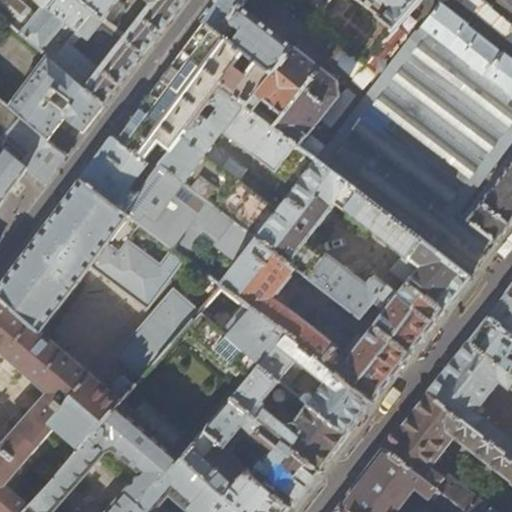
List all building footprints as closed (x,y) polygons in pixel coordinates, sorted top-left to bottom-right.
[(0,0),(0,17),(49,59),(53,61),(92,14),(75,0),(35,0),(39,3),(31,13),(15,0),(0,0)] [(75,0),(92,14),(53,61),(105,106),(146,53),(187,0),(75,0)] [(242,8),(248,0),(216,0),(216,1),(200,22),(204,25),(221,37),(242,8)] [(358,0),(395,28),(406,15),(419,0),(358,0)] [(511,59),(493,45),(441,4),(423,28),(511,99),(511,59)] [(268,27),(242,8),(221,37),(228,40),(272,75),(246,108),(299,149),(341,98),(338,82),(331,75),(268,27)] [(131,122),(117,141),(147,166),(148,165),(156,172),(160,166),(202,111),(208,103),(219,89),(246,108),(272,75),(228,40),(221,37),(204,25),(170,71),(151,96),(131,122)] [(450,220),(511,138),(511,99),(423,28),(317,163),(469,279),(483,262),(497,244),(469,224),(465,231),(450,220)] [(107,107),(105,106),(53,61),(49,59),(8,108),(47,141),(65,119),(85,135),(96,121),(107,107)] [(390,272),(406,286),(408,284),(445,311),(469,279),(317,163),(299,149),(246,108),(219,89),(208,103),(219,111),(210,123),(204,119),(207,115),(202,111),(160,166),(295,269),(360,317),(372,302),(384,286),(383,284),(376,279),(370,280),(365,286),(308,241),(335,206),(345,214),(341,218),(359,233),(363,228),(400,258),(390,272)] [(0,146),(3,149),(27,169),(46,185),(54,173),(65,157),(47,141),(8,108),(0,100),(0,146)] [(94,163),(79,182),(124,214),(141,191),(133,185),(144,171),(152,177),(156,172),(148,165),(147,166),(117,141),(113,138),(94,163)] [(0,205),(27,169),(3,149),(0,152),(0,205)] [(440,317),(445,311),(408,284),(406,286),(398,297),(384,286),(372,302),(385,313),(351,357),(271,300),(277,293),(278,294),(291,278),(290,277),(295,269),(160,166),(156,172),(152,177),(141,191),(124,214),(185,260),(202,237),(238,264),(220,286),(243,303),(285,336),(373,402),(406,360),(440,317)] [(511,166),(468,223),(469,224),(497,244),(511,225),(511,166)] [(0,511),(25,511),(29,508),(6,488),(55,431),(79,450),(120,403),(134,386),(124,378),(111,392),(41,332),(90,268),(149,309),(188,262),(185,260),(124,214),(79,182),(37,239),(0,289),(0,511)] [(175,290),(117,358),(141,378),(184,328),(199,311),(175,290)] [(498,305),(488,317),(511,336),(511,297),(507,293),(498,305)] [(199,311),(184,328),(193,336),(190,340),(234,380),(238,375),(247,383),(260,369),(285,336),(243,303),(221,329),(199,311)] [(479,329),(469,341),(511,373),(511,336),(488,317),(479,329)] [(370,407),(373,402),(285,336),(260,369),(279,383),(287,389),(304,368),(325,385),(315,398),(309,394),(304,394),(300,399),(309,406),(348,436),(370,407)] [(511,373),(469,341),(449,367),(428,395),(511,459),(511,373)] [(325,466),(348,436),(309,406),(292,426),(285,427),(264,411),(263,402),(279,383),(260,369),(247,383),(233,401),(320,473),(325,466)] [(511,511),(511,459),(428,395),(407,421),(385,449),(466,511),(511,511)] [(317,476),(320,473),(233,401),(205,433),(223,449),(242,426),(272,452),(253,475),(291,510),(317,476)] [(242,511),(182,459),(120,403),(79,450),(29,508),(25,511),(155,511),(169,497),(185,511),(242,511)] [(289,511),(291,510),(253,475),(223,449),(205,433),(182,459),(242,511),(289,511)] [(466,511),(385,449),(364,476),(343,503),(355,511),(466,511)] [(335,511),(355,511),(343,503),(335,511)]
